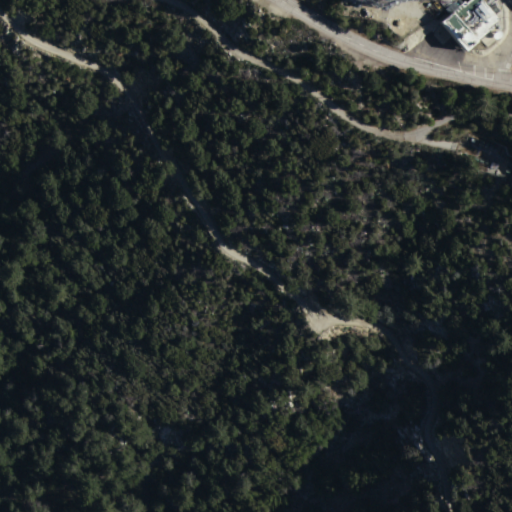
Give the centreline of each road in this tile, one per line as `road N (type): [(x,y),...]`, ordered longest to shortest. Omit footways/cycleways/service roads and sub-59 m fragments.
road 1 (track): [(415,137),(353,121),(165,0),(17,29),(112,77),(231,252),(324,317),(386,328),(429,382),(428,444),(442,464),(451,511)]
road 2 (tertiary): [(279,0),(390,58),(511,84)]
